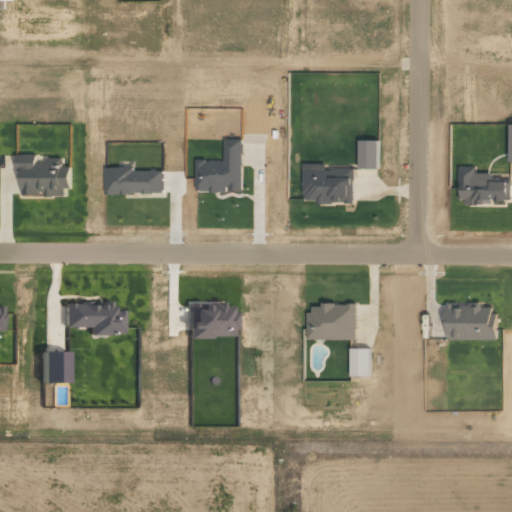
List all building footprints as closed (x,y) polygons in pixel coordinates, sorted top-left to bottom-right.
[(242,139),(224,140),(224,161),(196,161),(196,191),(242,191),(242,139)] [(378,140),(359,140),(358,168),(377,168),(378,140)] [(20,195),(44,195),(44,196),(64,196),(64,188),(71,188),(71,167),(61,167),(61,159),(37,159),(37,155),(15,155),(15,171),(20,171),(20,195)] [(507,200),(507,173),(475,173),(475,167),(458,167),(458,203),(483,203),(483,200),(507,200)] [(105,194),(163,193),(162,168),(104,169),(105,194)] [(303,169),(302,202),(353,202),(354,169),(303,169)] [(187,302),(188,338),(234,337),(233,305),(221,306),(221,301),(187,302)] [(63,326),(88,326),(88,334),(121,334),(121,310),(111,310),(111,302),(63,302),(63,326)] [(307,339),(356,339),(356,304),(308,303),(307,339)] [(445,338),(494,339),(495,307),(482,306),(482,303),(446,303),(445,338)] [(350,375),(369,376),(369,348),(350,347),(350,375)] [(39,351),(39,382),(64,382),(64,351),(39,351)]
